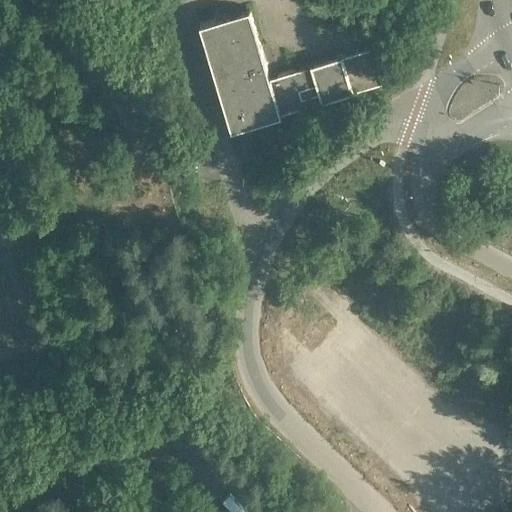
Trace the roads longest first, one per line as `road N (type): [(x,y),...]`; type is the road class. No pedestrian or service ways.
road 1 (unclassified): [(275,220),(245,320),(247,367),(268,405),(378,511)]
road 2 (unclassified): [(57,0),(140,137),(153,195)]
road 3 (unclassified): [(511,267),(437,225),(423,173),(433,124)]
road 4 (unclassified): [(414,116),(361,135),(305,179),(275,220)]
road 5 (unclassified): [(153,195),(0,227)]
road 6 (unclassified): [(153,195),(275,220)]
road 7 (unclassified): [(511,42),(445,87),(433,124)]
